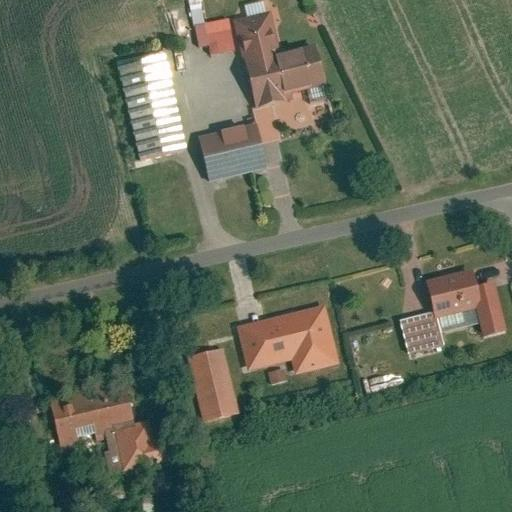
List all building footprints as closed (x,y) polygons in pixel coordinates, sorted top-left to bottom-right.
[(326,87),(316,49),(282,58),(270,13),(231,23),(238,50),(252,105),(257,104),(258,108),(280,102),(279,99),(326,87)] [(230,19),(195,27),(200,48),(211,45),(214,56),(238,50),(231,23),(230,19)] [(181,153),(162,59),(114,68),(133,163),(181,153)] [(258,123),(198,138),(209,184),(269,169),(258,123)] [(471,271),(423,282),(431,319),(474,309),(480,307),(476,289),(471,271)] [(482,340),(505,334),(494,285),(476,289),(480,307),(474,309),(482,340)] [(322,307),(236,329),(246,371),(290,360),(294,377),(336,366),(322,307)] [(399,326),(406,354),(438,347),(431,319),(399,326)] [(224,351),(187,360),(195,392),(232,383),(224,351)] [(127,379),(54,395),(67,448),(119,436),(118,430),(138,426),(127,379)] [(232,383),(195,392),(204,425),(240,416),(232,383)] [(119,436),(127,472),(182,461),(176,435),(156,439),(153,423),(138,426),(118,430),(119,436)]
